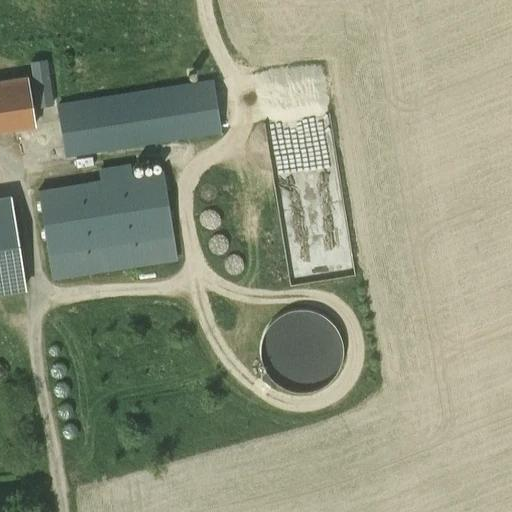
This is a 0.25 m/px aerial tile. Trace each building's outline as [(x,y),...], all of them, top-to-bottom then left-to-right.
[(0,130),(35,125),(27,77),(0,80),(0,130)] [(212,81),(64,105),(57,106),(65,153),(220,129),(212,81)] [(103,180),(40,190),(53,274),(176,255),(163,171),(131,176),(129,164),(101,168),(103,180)] [(225,192),(198,180),(194,189),(221,201),(225,192)] [(11,199),(0,200),(0,293),(23,291),(11,199)] [(207,239),(208,251),(214,261),(222,268),(233,272),(245,272),(255,268),(263,260),(268,250),(269,238),(266,227),(259,218),(249,212),(238,210),(226,213),(217,219),(210,228),(207,239)] [(265,330),(261,343),(261,356),(265,369),(273,380),(284,387),(298,391),(311,390),(324,384),(334,375),(340,363),(343,350),(341,337),(334,325),(324,315),(312,310),(298,309),(285,312),(274,319),(265,330)]
